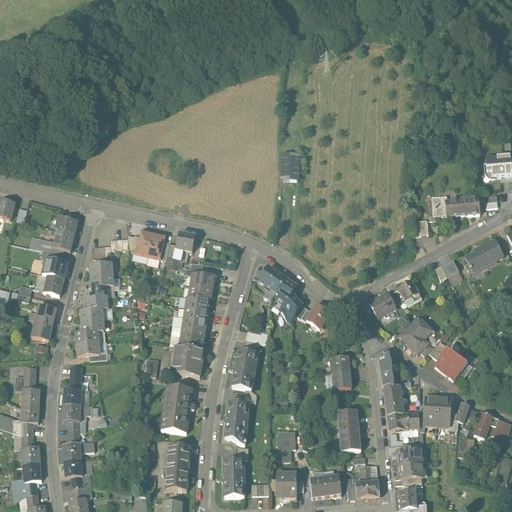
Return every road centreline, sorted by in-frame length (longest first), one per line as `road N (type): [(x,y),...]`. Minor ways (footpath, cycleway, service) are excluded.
road 1 (residential): [(58,511),(51,400),(93,202)]
road 2 (residential): [(204,511),(221,356),(253,245)]
road 3 (residential): [(333,298),(511,201)]
road 4 (residential): [(373,333),(387,505)]
road 5 (residential): [(253,245),(93,202)]
road 6 (residential): [(511,410),(453,386),(373,333)]
